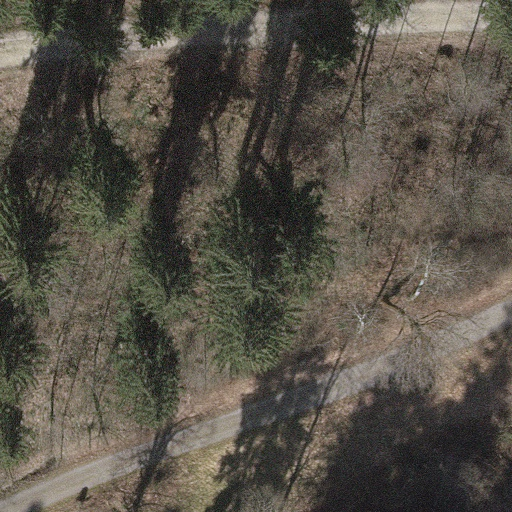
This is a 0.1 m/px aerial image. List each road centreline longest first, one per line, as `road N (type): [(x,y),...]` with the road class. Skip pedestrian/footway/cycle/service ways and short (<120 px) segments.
road 1 (track): [(511,309),(343,386),(8,511)]
road 2 (track): [(511,18),(206,29),(0,52)]
